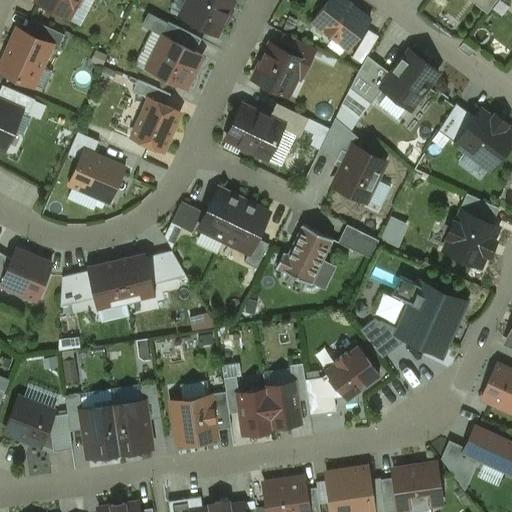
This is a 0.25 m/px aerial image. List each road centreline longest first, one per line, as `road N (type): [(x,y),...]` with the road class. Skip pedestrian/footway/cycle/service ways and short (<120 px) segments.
road 1 (residential): [(0,494),(405,433),(454,401),(511,273)]
road 2 (residential): [(262,0),(160,205),(103,238),(63,240),(0,214)]
road 3 (residential): [(389,0),(511,93)]
